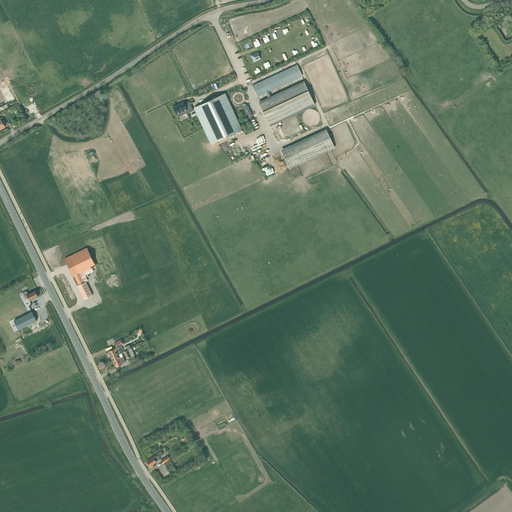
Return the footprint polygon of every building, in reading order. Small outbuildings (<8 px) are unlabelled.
[(253,63),(260,59),(257,52),(250,55),(253,63)] [(296,66),(253,86),(257,96),(301,76),(296,66)] [(304,82),(259,103),(269,126),(315,105),(304,82)] [(224,94),(195,108),(212,144),(241,130),(224,94)] [(184,102),(173,107),(178,117),(187,113),(193,111),(189,102),(184,104),(184,102)] [(327,131),(281,152),(289,168),(334,147),(327,131)] [(87,248),(64,259),(73,277),(74,276),(79,285),(78,286),(84,299),(92,296),(86,282),(88,281),(84,272),(96,266),(87,248)] [(22,293),(25,299),(26,299),(28,298),(30,301),(38,297),(35,290),(28,294),(26,291),(22,293)] [(32,312),(14,321),(18,330),(36,321),(32,312)] [(119,354),(120,354),(122,353),(119,347),(123,345),(121,339),(114,343),(117,348),(109,352),(112,358),(119,354)] [(131,349),(127,351),(124,352),(127,359),(134,355),(131,349)] [(119,354),(112,358),(117,367),(122,365),(121,364),(125,362),(123,357),(121,358),(120,354),(119,354)] [(156,454),(146,461),(150,467),(157,462),(161,459),(159,457),(163,455),(160,451),(156,455),(156,454)]
